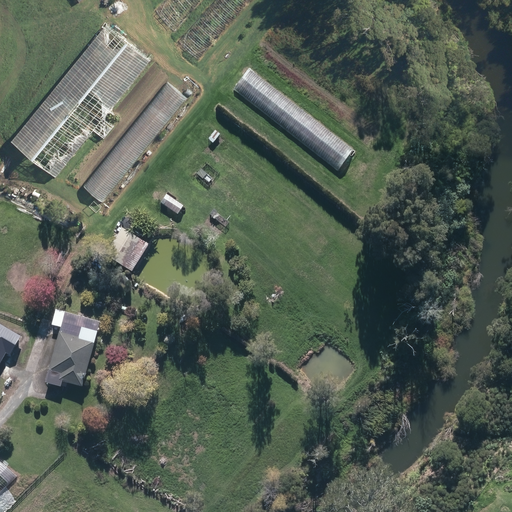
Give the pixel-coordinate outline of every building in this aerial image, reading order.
[(164,0),(154,11),(173,30),(201,0),(164,0)] [(215,0),(178,41),(199,59),(252,0),(215,0)] [(136,39),(108,21),(16,137),(40,156),(61,173),(95,130),(107,138),(117,124),(107,118),(154,57),(136,39)] [(168,83),(83,187),(104,204),(189,100),(168,83)] [(149,240),(123,224),(106,253),(126,266),(136,251),(140,254),(149,240)] [(46,237),(33,227),(26,235),(39,246),(46,237)] [(101,328),(64,320),(50,381),(67,385),(69,377),(89,382),(101,328)] [(0,492),(17,475),(0,458),(0,492)]
